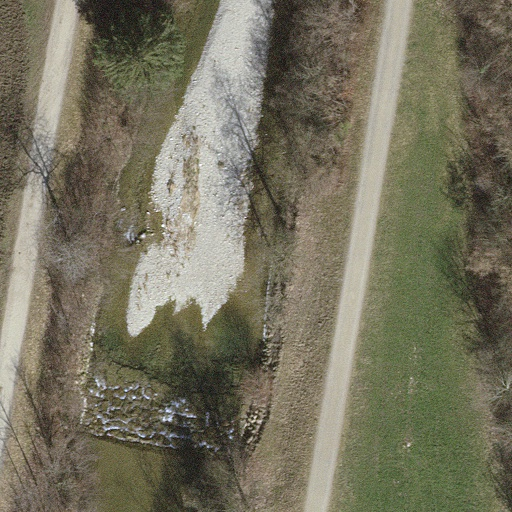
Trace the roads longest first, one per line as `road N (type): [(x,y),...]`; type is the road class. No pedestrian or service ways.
road 1 (track): [(401,0),(315,511)]
road 2 (track): [(70,0),(0,417)]
